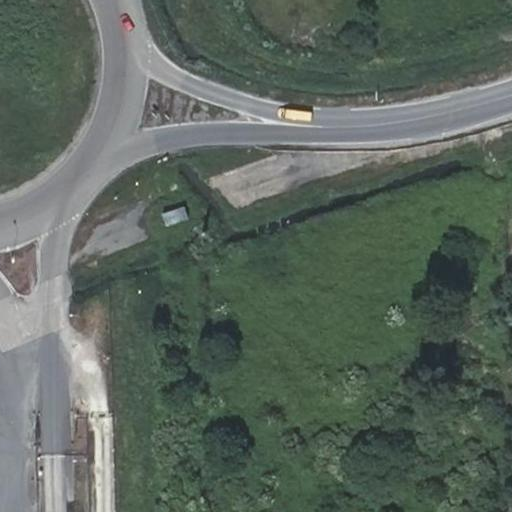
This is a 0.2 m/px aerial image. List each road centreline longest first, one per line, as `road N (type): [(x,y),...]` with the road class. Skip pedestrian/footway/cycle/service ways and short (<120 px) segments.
road 1 (unclassified): [(296,127),(391,126),(511,92)]
road 2 (unclassified): [(86,176),(156,139),(296,127)]
road 3 (unclassified): [(296,127),(176,82),(131,30)]
road 4 (secondary): [(86,176),(116,132),(131,82),(131,30)]
